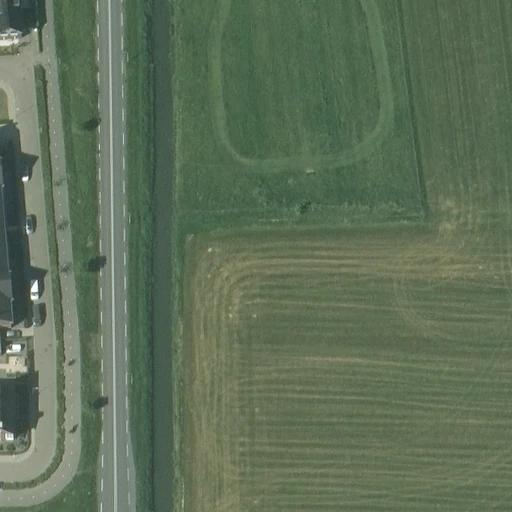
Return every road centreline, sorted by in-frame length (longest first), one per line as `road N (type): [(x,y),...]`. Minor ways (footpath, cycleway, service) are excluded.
road 1 (tertiary): [(114,511),(106,0)]
road 2 (residential): [(0,473),(34,465),(45,445),(26,66),(0,68)]
